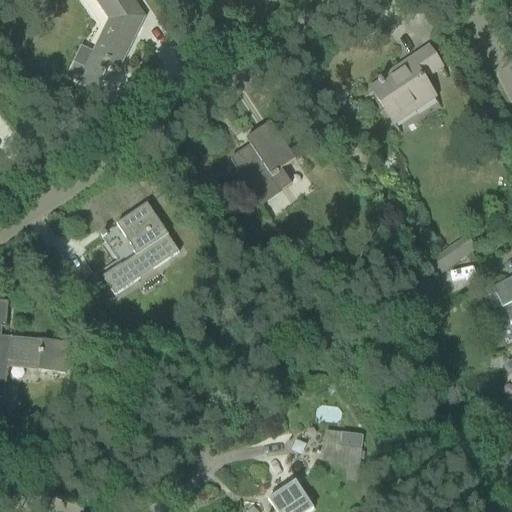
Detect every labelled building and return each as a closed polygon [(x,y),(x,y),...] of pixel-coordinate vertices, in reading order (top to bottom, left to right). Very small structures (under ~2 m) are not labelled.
[(65,78),(95,93),(109,65),(119,70),(143,19),(130,0),(94,0),(109,22),(93,54),(81,47),(65,78)] [(422,81),(441,69),(428,50),(404,66),(407,70),(383,86),(380,82),(377,84),(380,88),(372,93),(391,122),(431,95),(422,81)] [(230,163),(241,179),(260,207),(291,186),(281,171),(295,162),(270,125),(245,141),(250,149),(230,163)] [(117,265),(119,269),(105,279),(105,278),(102,280),(114,298),(178,255),(146,207),(100,238),(118,264),(117,265)] [(426,265),(436,279),(476,251),(466,238),(426,265)] [(511,325),(510,326),(511,329),(511,281),(492,292),(502,310),(511,325)] [(0,303),(0,418),(2,419),(4,400),(8,371),(8,363),(39,366),(38,374),(39,374),(65,377),(68,345),(42,343),(0,339),(1,329),(5,330),(6,325),(8,305),(0,303)] [(110,327),(94,338),(104,352),(120,341),(110,327)] [(511,430),(506,421),(493,429),(498,437),(501,441),(511,434),(511,430)] [(493,428),(472,440),(478,449),(498,437),(493,429),(493,428)] [(326,435),(324,446),(361,450),(362,439),(342,436),(342,435),(326,433),(326,435)] [(273,511),(311,511),(313,511),(294,484),(267,502),(273,511)]
